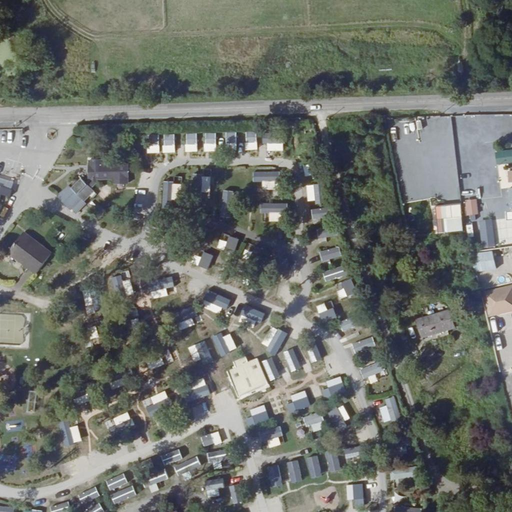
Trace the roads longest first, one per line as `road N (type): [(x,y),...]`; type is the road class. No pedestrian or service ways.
road 1 (tertiary): [(511,99),(0,115)]
road 2 (track): [(441,480),(320,104)]
road 3 (track): [(93,478),(84,412),(217,362)]
